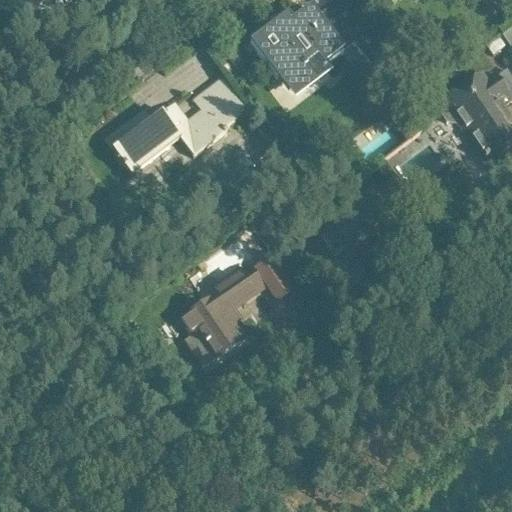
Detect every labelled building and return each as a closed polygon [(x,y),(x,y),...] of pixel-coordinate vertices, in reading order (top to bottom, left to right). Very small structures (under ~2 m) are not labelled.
[(25,0),(24,4),(39,11),(40,9),(56,16),(71,5),(72,7),(81,0),(25,0)] [(393,59),(343,0),(341,0),(320,16),(314,8),(282,32),(277,25),(253,44),(284,85),(320,57),(327,66),(354,46),(376,73),(393,59)] [(511,102),(511,101),(497,79),(486,86),(480,77),(452,96),(448,91),(440,97),(443,102),(442,103),(440,115),(446,124),(458,127),(490,174),(511,158),(511,123),(502,109),(511,102)] [(138,117),(104,144),(130,179),(146,167),(179,142),(193,160),(227,134),(225,132),(249,114),(224,80),(214,87),(193,103),(201,114),(187,124),(174,107),(146,128),(138,117)] [(260,218),(300,187),(272,152),(259,163),(274,181),(248,202),(260,218)] [(320,240),(334,260),(343,254),(353,268),(383,248),(370,229),(382,221),(385,225),(386,224),(374,207),(362,189),(340,205),(350,220),(320,240)] [(255,229),(268,245),(278,237),(264,221),(255,229)] [(248,271),(229,283),(228,281),(207,296),(211,303),(181,324),(192,339),(184,344),(202,370),(216,360),(217,362),(246,341),(237,327),(243,322),(235,311),(263,292),(252,275),(248,271)]
